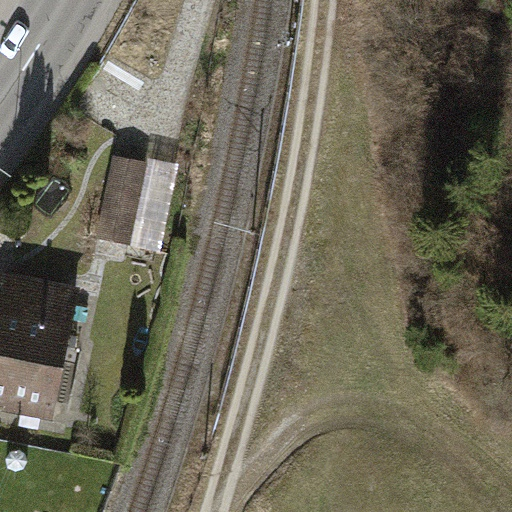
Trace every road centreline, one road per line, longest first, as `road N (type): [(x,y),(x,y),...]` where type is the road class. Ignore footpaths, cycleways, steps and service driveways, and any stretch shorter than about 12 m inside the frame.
road 1 (track): [(330,0),(315,133),(211,511)]
road 2 (primary): [(0,105),(66,0)]
